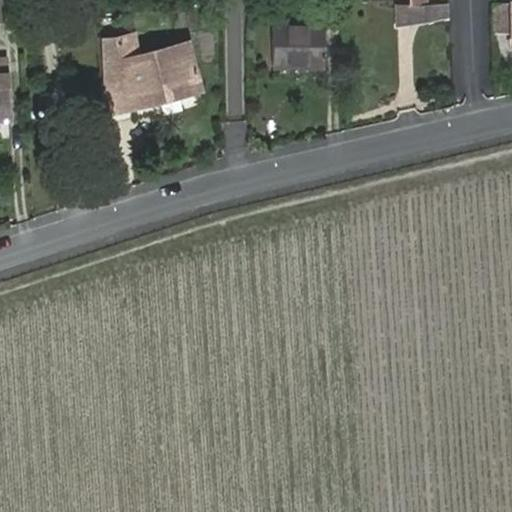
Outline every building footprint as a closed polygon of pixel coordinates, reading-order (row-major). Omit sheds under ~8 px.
[(337,0),(322,0),(323,12),(338,12),(337,0)] [(410,4),(395,3),(396,27),(447,19),(446,3),(426,4),(410,4)] [(272,20),(272,66),(323,66),(323,21),(272,20)] [(130,33),(116,37),(119,59),(136,55),(130,33)] [(102,38),(104,79),(119,76),(128,109),(197,90),(184,41),(136,55),(119,59),(116,37),(102,38)] [(119,76),(104,79),(106,115),(128,109),(119,76)]
